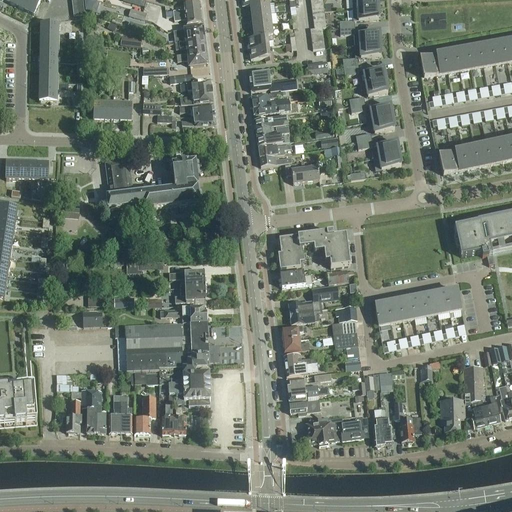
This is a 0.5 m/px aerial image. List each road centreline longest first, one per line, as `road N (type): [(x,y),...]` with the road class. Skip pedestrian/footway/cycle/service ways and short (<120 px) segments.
road 1 (secondary): [(0,500),(267,504)]
road 2 (residential): [(0,453),(266,459)]
road 3 (tertiary): [(266,459),(246,226)]
road 4 (residential): [(19,141),(236,147)]
road 5 (residential): [(364,298),(377,366),(511,338)]
road 6 (residential): [(511,442),(422,462),(320,465)]
road 7 (secondary): [(444,505),(267,504)]
road 8 (residential): [(397,55),(423,201)]
road 9 (tertiary): [(236,147),(219,0)]
road 10 (residential): [(19,141),(21,36),(0,22)]
